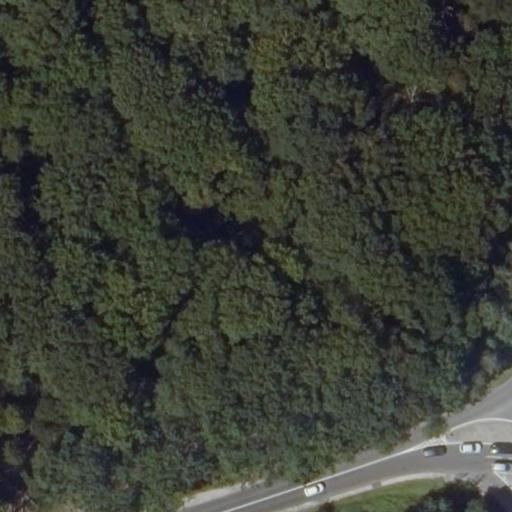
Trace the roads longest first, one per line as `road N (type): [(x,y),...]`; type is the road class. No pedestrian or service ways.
road 1 (primary): [(383,459),(225,511)]
road 2 (primary): [(511,402),(383,459)]
